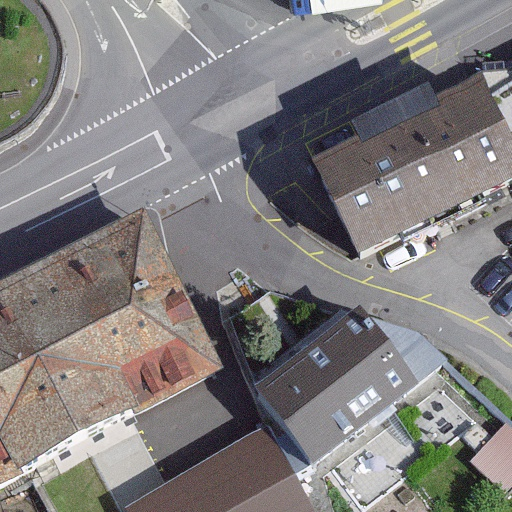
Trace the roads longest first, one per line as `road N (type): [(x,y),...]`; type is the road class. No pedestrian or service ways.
road 1 (residential): [(195,129),(212,183),(243,236),(308,274),(448,324),(511,368)]
road 2 (primary): [(0,224),(195,129)]
road 3 (primary): [(243,106),(425,0)]
road 4 (secondary): [(243,106),(213,49),(166,0)]
